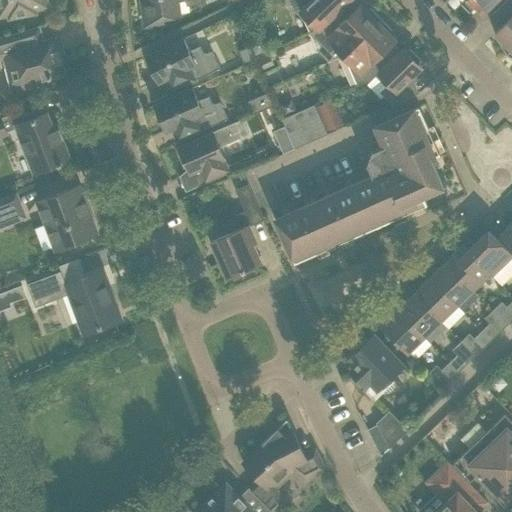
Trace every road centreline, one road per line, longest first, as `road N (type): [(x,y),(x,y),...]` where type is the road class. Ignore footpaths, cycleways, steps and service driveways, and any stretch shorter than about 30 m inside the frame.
road 1 (residential): [(189,324),(129,166),(105,0)]
road 2 (residential): [(157,511),(298,376)]
road 3 (residential): [(373,511),(298,376)]
road 4 (residential): [(293,363),(221,389),(208,380),(189,324)]
road 5 (residential): [(293,363),(261,300),(189,324)]
road 6 (residential): [(511,92),(411,0)]
